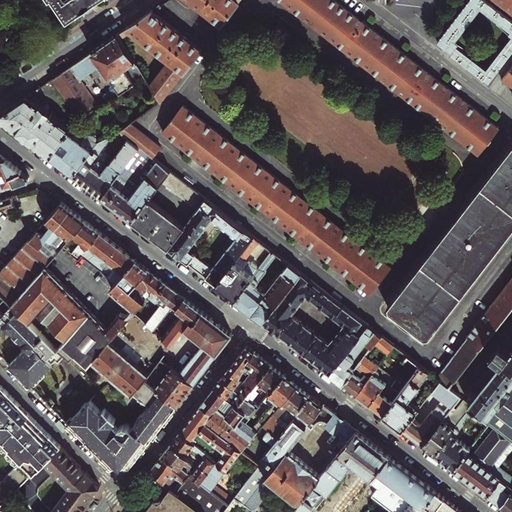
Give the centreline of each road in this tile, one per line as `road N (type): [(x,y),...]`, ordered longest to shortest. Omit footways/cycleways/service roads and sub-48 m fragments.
road 1 (residential): [(247,327),(0,135)]
road 2 (residential): [(486,511),(247,327)]
road 3 (residential): [(247,327),(118,492)]
road 4 (residential): [(0,95),(140,0)]
road 5 (residential): [(0,371),(118,492)]
